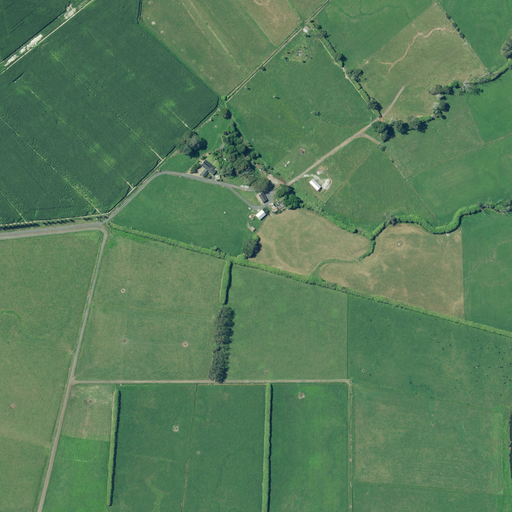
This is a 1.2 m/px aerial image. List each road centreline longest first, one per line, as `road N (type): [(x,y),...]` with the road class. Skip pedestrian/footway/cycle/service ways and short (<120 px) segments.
road 1 (unclassified): [(69,381),(347,380),(350,511)]
road 2 (unclassified): [(0,239),(99,228),(104,234),(69,381)]
road 3 (unclassified): [(69,381),(39,511)]
